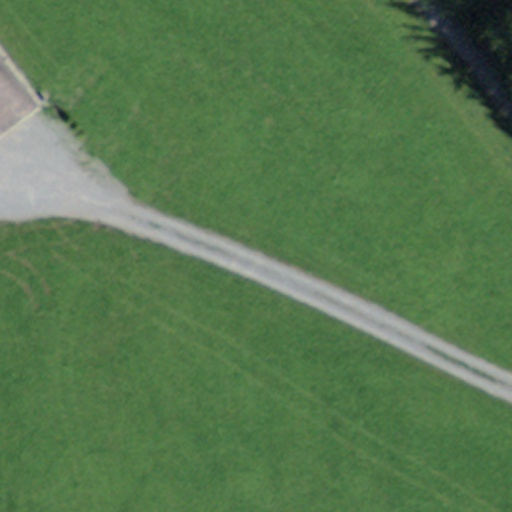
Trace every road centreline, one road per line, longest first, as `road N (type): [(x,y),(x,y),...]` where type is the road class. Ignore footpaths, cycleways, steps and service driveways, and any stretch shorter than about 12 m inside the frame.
road 1 (track): [(0,169),(280,277),(511,387)]
road 2 (track): [(511,123),(405,0)]
